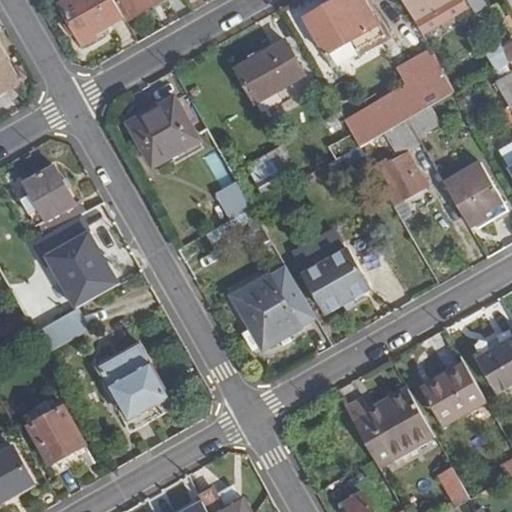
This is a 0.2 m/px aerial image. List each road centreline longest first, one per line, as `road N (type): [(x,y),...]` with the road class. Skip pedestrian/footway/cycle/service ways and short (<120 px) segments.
road 1 (residential): [(72,107),(249,416)]
road 2 (residential): [(249,416),(511,267)]
road 3 (residential): [(262,0),(72,107)]
road 4 (residential): [(81,511),(249,416)]
road 5 (residential): [(12,0),(72,107)]
